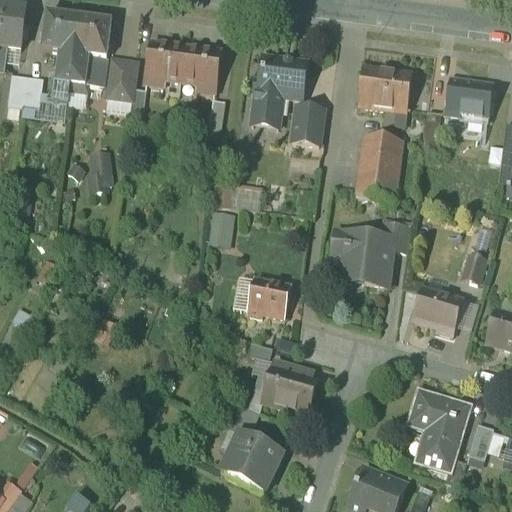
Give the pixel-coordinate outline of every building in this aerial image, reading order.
[(27,17),(0,13),(0,53),(8,55),(22,57),(27,17)] [(79,25),(47,21),(42,58),(59,60),(53,104),(69,106),(79,25)] [(112,30),(79,25),(69,106),(70,98),(88,101),(89,93),(102,95),(106,67),(107,67),(112,30)] [(222,59),(151,50),(145,91),(165,94),(166,88),(197,92),(196,98),(216,101),(222,59)] [(307,71),(263,65),(260,88),(256,88),(255,101),(251,101),(256,102),(252,133),(278,137),(283,104),(302,107),(307,71)] [(125,68),(112,67),(107,104),(120,106),(125,68)] [(138,70),(125,68),(120,106),(132,108),(132,107),(134,96),(138,70)] [(412,82),(363,75),(358,115),(392,120),(406,121),(407,121),(412,82)] [(27,84),(12,82),(8,114),(24,116),(27,84)] [(44,86),(27,84),(24,116),(40,118),(44,86)] [(494,93),(450,87),(445,122),(466,125),(466,128),(486,131),(487,127),(489,127),(494,93)] [(147,97),(134,96),(132,107),(132,108),(130,124),(143,126),(147,97)] [(226,109),(213,107),(209,135),(221,137),(226,109)] [(324,118),(297,114),(293,150),(319,153),(324,118)] [(441,120),(428,118),(423,159),(435,161),(441,120)] [(406,121),(392,120),(390,134),(404,136),(406,121)] [(404,148),(364,143),(356,203),(357,203),(377,205),(385,206),(384,212),(394,213),(395,208),(396,208),(404,148)] [(511,177),(511,155),(503,154),(500,177),(511,179),(511,177)] [(109,165),(92,166),(94,182),(111,180),(109,165)] [(31,199),(17,197),(14,221),(28,222),(31,199)] [(377,205),(357,203),(355,215),(375,217),(377,205)] [(232,220),(210,217),(205,251),(227,254),(232,220)] [(412,233),(382,229),(380,245),(394,247),(393,257),(409,259),(412,233)] [(380,245),(336,239),(335,241),(343,242),(342,254),(341,254),(340,257),(351,258),(347,284),(366,286),(365,292),(388,295),(393,257),(394,247),(380,245)] [(487,266),(470,261),(462,286),(479,291),(487,266)] [(291,294),(254,287),(248,318),(250,319),(249,322),(263,325),(263,321),(285,326),(291,294)] [(464,308),(423,296),(413,328),(438,336),(437,339),(453,344),(464,308)] [(511,306),(505,305),(501,318),(511,321),(511,306)] [(511,321),(501,318),(496,317),(486,350),(511,357),(511,321)] [(179,328),(173,344),(184,348),(189,331),(179,328)] [(273,356),(252,349),(248,362),(257,364),(269,368),(269,367),(273,356)] [(252,380),(259,382),(249,415),(259,420),(260,421),(263,410),(275,369),(269,367),(269,368),(257,364),(252,380)] [(302,375),(275,368),(275,369),(263,410),(308,423),(318,388),(300,382),(302,375)] [(469,414),(439,405),(439,404),(420,398),(410,432),(429,437),(426,448),(426,449),(422,460),(434,464),(431,473),(449,479),(450,479),(454,466),(460,444),(456,443),(460,430),(464,432),(469,414)] [(249,415),(232,407),(220,431),(240,441),(240,440),(248,443),(259,420),(249,415)] [(494,437),(479,432),(469,463),(484,468),(494,437)] [(248,443),(240,440),(240,441),(221,480),(264,501),(283,461),(248,443)] [(467,470),(454,466),(450,479),(449,479),(445,490),(460,495),(467,470)] [(399,511),(407,492),(363,475),(347,511),(399,511)] [(21,499),(12,492),(4,504),(13,511),(21,499)] [(428,511),(432,501),(420,496),(414,511),(428,511)]
